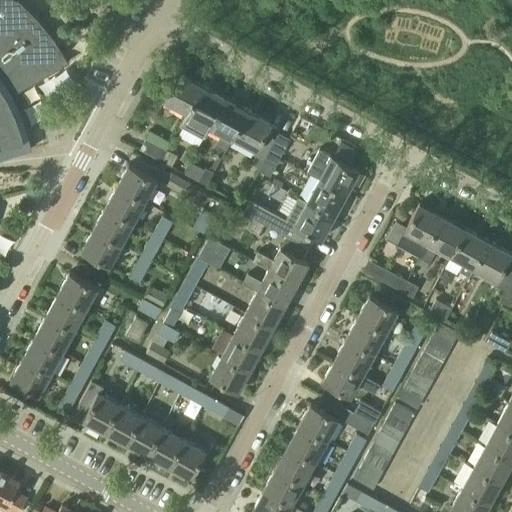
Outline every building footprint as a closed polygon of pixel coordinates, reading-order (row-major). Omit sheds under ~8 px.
[(0,0),(0,153),(32,148),(28,129),(21,110),(19,105),(23,103),(17,91),(70,61),(55,38),(38,17),(20,0),(0,0)] [(188,111),(203,83),(180,71),(165,98),(188,111)] [(203,137),(210,125),(211,123),(226,95),(203,83),(188,111),(180,125),(203,137)] [(233,135),(249,108),(226,95),(211,123),(223,130),(216,143),(226,149),(233,135)] [(263,159),(275,138),(266,132),(272,121),(249,108),(233,135),(257,148),(254,155),(263,159)] [(172,140),(151,128),(146,137),(140,148),(161,160),(167,148),(172,140)] [(275,166),(287,144),(275,138),(263,159),(275,166)] [(320,147),(307,170),(320,177),(346,191),(347,192),(360,169),(332,153),(320,147)] [(171,165),(178,154),(167,148),(161,160),(171,165)] [(270,175),(275,166),(263,159),(258,169),(270,175)] [(145,199),(157,178),(129,162),(117,184),(145,199)] [(206,184),(214,171),(206,166),(198,180),(206,184)] [(184,194),(191,182),(173,172),(166,184),(184,194)] [(333,214),(346,191),(320,177),(307,200),(333,214)] [(134,221),(145,199),(117,184),(105,206),(134,221)] [(321,237),(333,214),(307,200),(299,195),(286,217),(250,197),(243,210),(264,222),(308,246),(315,234),(321,237)] [(396,219),(386,237),(421,256),(428,241),(444,213),(421,200),(407,225),(396,219)] [(122,243),(134,221),(105,206),(93,227),(122,243)] [(204,232),(214,213),(203,208),(193,225),(204,232)] [(258,232),(264,222),(243,210),(237,221),(258,232)] [(428,241),(421,256),(430,261),(438,246),(451,254),(466,225),(444,213),(428,241)] [(163,237),(173,220),(162,214),(153,231),(163,237)] [(466,225),(451,254),(464,261),(459,269),(470,274),(474,266),(489,238),(466,225)] [(110,264),(122,243),(93,227),(82,249),(110,264)] [(0,230),(0,249),(7,253),(15,238),(0,230)] [(151,259),(163,237),(153,231),(141,253),(151,259)] [(310,261),(302,257),(308,246),(286,234),(280,245),(282,246),(275,259),(258,250),(254,258),(270,267),(298,282),(310,261)] [(208,235),(197,256),(208,261),(211,263),(222,242),(208,235)] [(511,250),(489,238),(474,266),(497,279),(495,284),(506,290),(511,277),(511,265),(507,263),(511,252),(511,250)] [(139,281),(151,259),(141,253),(129,275),(139,281)] [(197,256),(185,277),(185,278),(196,283),(208,261),(197,256)] [(402,290),(408,279),(369,257),(362,269),(402,290)] [(243,281),(258,289),(286,304),(298,282),(270,267),(263,280),(248,272),(243,281)] [(87,307),(99,286),(70,270),(59,292),(87,307)] [(185,278),(173,299),(184,305),(196,283),(185,278)] [(412,296),(418,285),(408,279),(402,290),(412,296)] [(144,296),(161,306),(168,293),(150,284),(144,296)] [(274,326),(286,304),(258,289),(246,311),(274,326)] [(506,290),(500,300),(510,306),(511,302),(511,293),(506,290)] [(75,329),(87,307),(59,292),(47,313),(75,329)] [(387,329),(399,308),(371,292),(359,314),(387,329)] [(155,316),(161,306),(144,296),(138,307),(155,316)] [(446,319),(453,305),(436,297),(428,311),(446,319)] [(173,326),(184,305),(173,299),(162,320),(173,326)] [(263,347),(274,326),(246,311),(235,332),(263,347)] [(63,350),(75,329),(47,313),(35,335),(63,350)] [(138,339),(149,320),(137,313),(127,332),(138,339)] [(375,351),(387,329),(359,314),(347,336),(375,351)] [(104,345),(116,324),(105,318),(94,339),(104,345)] [(180,331),(180,330),(173,326),(162,320),(162,321),(156,331),(166,336),(174,340),(180,331)] [(454,340),(459,331),(440,320),(435,329),(454,340)] [(417,346),(426,329),(415,323),(406,340),(417,346)] [(506,351),(511,340),(511,339),(491,328),(485,339),(506,351)] [(449,349),(454,340),(435,329),(430,339),(449,349)] [(251,369),(263,347),(235,332),(223,354),(251,369)] [(51,372),(63,350),(35,335),(23,356),(51,372)] [(363,373),(375,351),(347,336),(335,358),(363,373)] [(93,367),(93,366),(104,345),(94,339),(82,361),(93,367)] [(164,360),(170,349),(161,344),(152,339),(146,351),(164,360)] [(443,359),(449,349),(430,339),(424,348),(443,359)] [(405,367),(417,346),(406,340),(394,362),(405,367)] [(138,369),(144,358),(126,348),(120,360),(138,369)] [(438,368),(443,359),(424,348),(419,358),(438,368)] [(223,354),(211,376),(239,391),(251,369),(223,354)] [(39,393),(51,372),(23,356),(11,378),(39,393)] [(138,369),(159,381),(165,370),(144,358),(138,369)] [(375,392),(380,382),(363,373),(335,358),(323,379),(351,395),(357,383),(375,392)] [(433,378),(438,368),(419,358),(414,367),(433,378)] [(485,387),(497,365),(486,359),(474,381),(485,387)] [(81,388),(92,367),(93,367),(82,361),(70,382),(81,388)] [(392,390),(405,367),(394,362),(382,384),(392,390)] [(428,387),(433,378),(414,367),(409,377),(428,387)] [(181,393),(187,382),(165,370),(159,381),(181,393)] [(423,396),(428,387),(409,377),(404,386),(423,396)] [(105,429),(115,411),(120,401),(101,391),(104,385),(91,378),(76,405),(87,411),(83,417),(105,429)] [(474,381),(462,402),(473,408),(485,387),(474,381)] [(69,410),(81,388),(70,382),(58,404),(69,410)] [(202,405),(208,394),(187,382),(181,393),(202,405)] [(418,406),(423,396),(404,386),(399,395),(418,406)] [(224,416),(230,405),(208,394),(202,405),(224,416)] [(374,422),(381,410),(360,398),(353,411),(364,417),(374,422)] [(498,422),(511,429),(511,401),(510,400),(501,417),(498,422)] [(127,441),(142,413),(120,401),(115,411),(105,429),(127,441)] [(312,401),(300,423),(328,438),(339,416),(312,401)] [(409,421),(414,411),(396,401),(391,410),(409,421)] [(462,430),(469,417),(473,408),(462,402),(450,424),(462,430)] [(404,430),(409,421),(391,410),(386,420),(404,430)] [(148,453),(163,425),(142,413),(127,441),(148,453)] [(399,440),(404,430),(386,420),(381,429),(399,440)] [(511,457),(511,429),(498,422),(492,433),(486,444),(511,457)] [(316,459),(328,438),(300,423),(289,445),(316,459)] [(450,452),(462,430),(450,424),(439,446),(450,452)] [(170,465),(185,437),(163,425),(148,453),(170,465)] [(394,449),(399,440),(381,429),(375,439),(394,449)] [(358,454),(367,437),(356,431),(347,448),(358,454)] [(191,476),(206,449),(185,437),(170,465),(191,476)] [(389,458),(394,449),(375,439),(370,448),(389,458)] [(503,481),(511,463),(511,457),(486,444),(475,465),(503,481)] [(304,481),(316,459),(289,445),(277,466),(304,481)] [(438,474),(450,452),(439,446),(427,467),(438,474)] [(346,476),(358,454),(347,448),(335,470),(346,476)] [(383,468),(389,458),(370,448),(365,458),(383,468)] [(378,477),(383,468),(365,458),(360,467),(378,477)] [(491,502),(503,481),(475,465),(471,472),(463,487),(491,502)] [(295,497),(304,481),(277,466),(265,488),(293,503),(295,497)] [(373,487),(378,477),(360,467),(355,477),(373,487)] [(429,491),(438,474),(427,467),(417,485),(429,491)] [(14,511),(18,511),(27,497),(15,490),(20,481),(0,469),(0,504),(6,508),(6,507),(14,511)] [(334,497),(346,476),(335,470),(323,491),(334,497)] [(457,511),(485,511),(491,502),(463,487),(451,509),(457,511)] [(293,503),(265,488),(254,510),(257,511),(302,511),(304,509),(293,503)] [(374,509),(380,499),(362,489),(356,499),(374,509)] [(326,511),(334,497),(323,491),(311,511),(326,511)] [(374,509),(379,511),(401,511),(402,511),(380,499),(374,509)] [(45,503),(40,511),(78,511),(62,504),(59,511),(45,503)]
